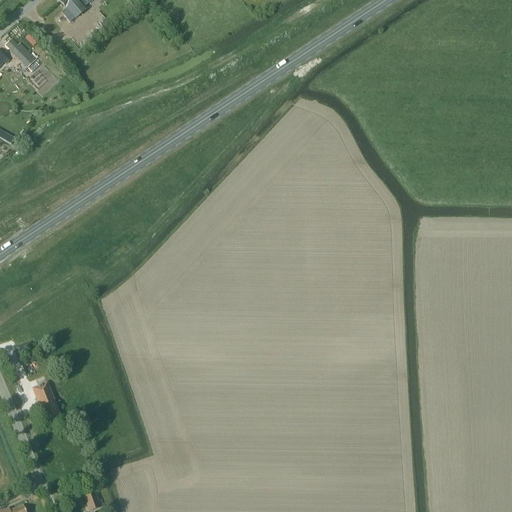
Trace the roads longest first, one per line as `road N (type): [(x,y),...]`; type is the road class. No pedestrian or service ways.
road 1 (primary): [(386,0),(0,254)]
road 2 (tertiary): [(52,511),(0,383)]
